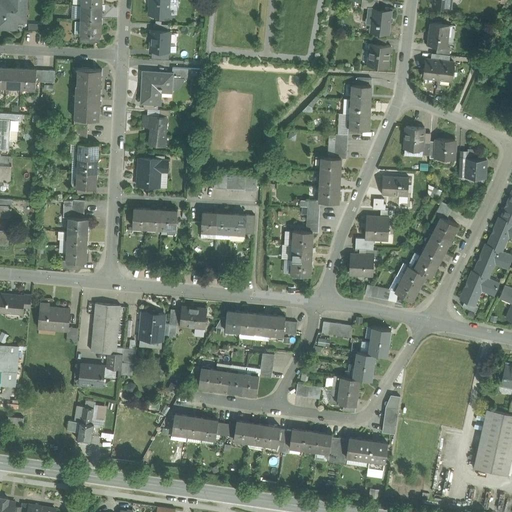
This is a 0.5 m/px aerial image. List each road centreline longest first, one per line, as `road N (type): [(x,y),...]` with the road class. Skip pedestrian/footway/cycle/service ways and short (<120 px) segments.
road 1 (secondary): [(0,463),(337,511)]
road 2 (residential): [(318,303),(401,94)]
road 3 (residential): [(318,303),(112,284)]
road 4 (residential): [(427,321),(364,416),(272,408)]
road 5 (residential): [(511,150),(427,321)]
road 6 (residential): [(117,196),(259,203)]
road 7 (residential): [(123,56),(117,196)]
road 8 (residential): [(0,48),(123,56)]
road 9 (residential): [(401,94),(511,140)]
